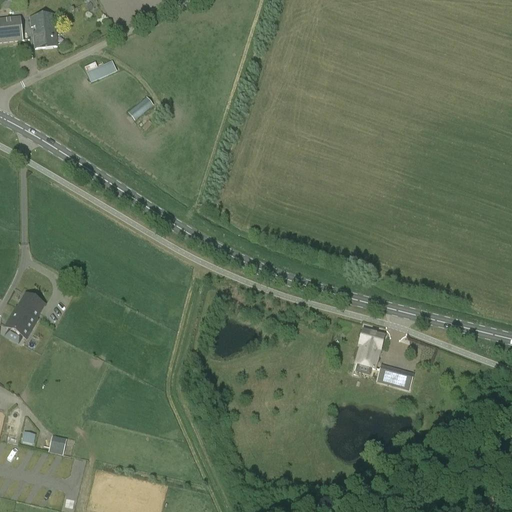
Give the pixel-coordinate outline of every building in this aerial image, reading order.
[(0,0),(0,12),(25,10),(25,7),(28,7),(27,1),(24,1),(24,0),(0,0)] [(35,51),(57,48),(54,17),(30,19),(31,29),(35,28),(36,34),(33,34),(35,51)] [(27,18),(20,19),(0,21),(0,46),(23,43),(23,42),(29,42),(27,18)] [(116,73),(112,65),(88,75),(91,84),(116,73)] [(128,114),(135,123),(154,107),(147,99),(128,114)] [(16,310),(5,329),(26,341),(37,322),(36,321),(44,307),(26,296),(17,311),(16,310)] [(374,371),(380,352),(384,338),(363,332),(359,346),(361,347),(356,366),(374,371)] [(376,384),(396,390),(401,372),(381,367),(376,384)] [(33,446),(35,436),(24,434),(22,444),(33,446)] [(62,458),(66,441),(52,438),(48,454),(62,458)]
